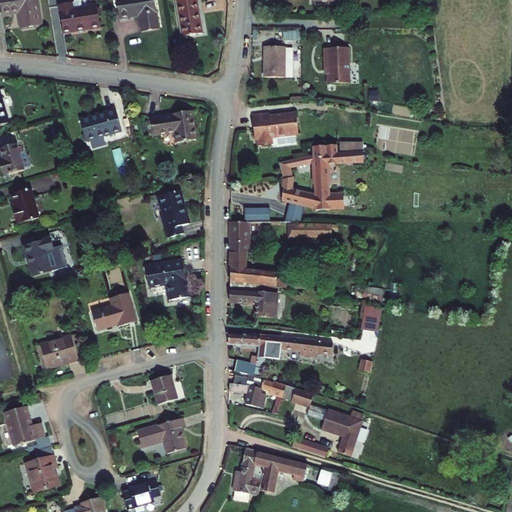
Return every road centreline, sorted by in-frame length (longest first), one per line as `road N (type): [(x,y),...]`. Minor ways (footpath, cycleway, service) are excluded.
road 1 (track): [(486,511),(217,429)]
road 2 (residential): [(217,348),(216,180),(228,94)]
road 3 (residential): [(0,64),(228,94)]
road 4 (residential): [(66,412),(79,384),(217,348)]
road 5 (residential): [(184,511),(214,457),(217,348)]
road 6 (residential): [(66,412),(90,429),(102,459),(94,472),(79,471),(65,419)]
